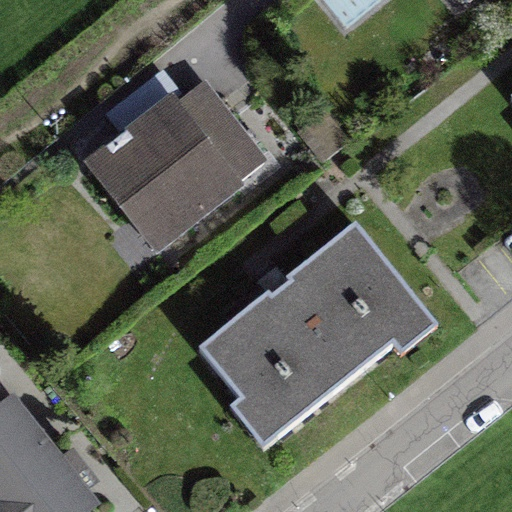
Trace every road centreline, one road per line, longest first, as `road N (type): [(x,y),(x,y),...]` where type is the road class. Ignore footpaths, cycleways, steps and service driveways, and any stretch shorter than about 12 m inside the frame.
road 1 (tertiary): [(511,368),(332,511)]
road 2 (residential): [(260,0),(167,78)]
